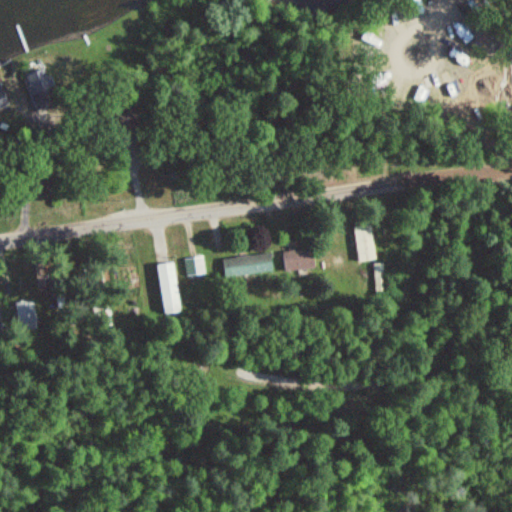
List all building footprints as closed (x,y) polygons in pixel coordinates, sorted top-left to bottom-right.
[(38,93),(43,71),(26,66),(20,89),(38,93)] [(356,264),(374,263),(371,225),(353,227),(356,264)] [(284,273),(313,268),(309,249),(280,254),(284,273)] [(222,258),(222,276),(270,274),(270,256),(222,258)] [(178,313),(169,262),(152,265),(161,316),(178,313)]
